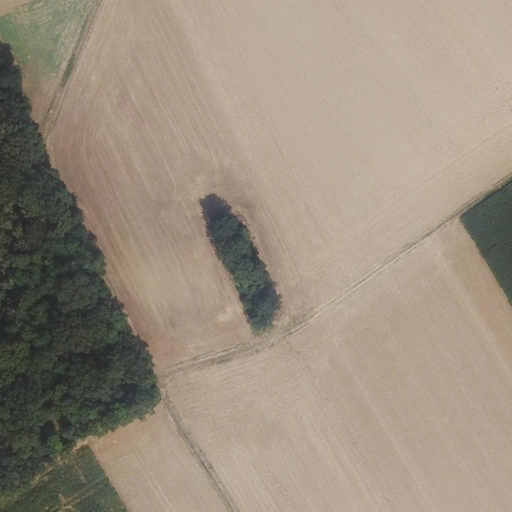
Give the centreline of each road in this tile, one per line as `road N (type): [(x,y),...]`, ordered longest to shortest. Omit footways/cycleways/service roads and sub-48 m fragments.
road 1 (track): [(511,178),(297,326),(154,384)]
road 2 (track): [(40,154),(99,296),(229,511)]
road 3 (track): [(0,207),(62,112),(107,0)]
